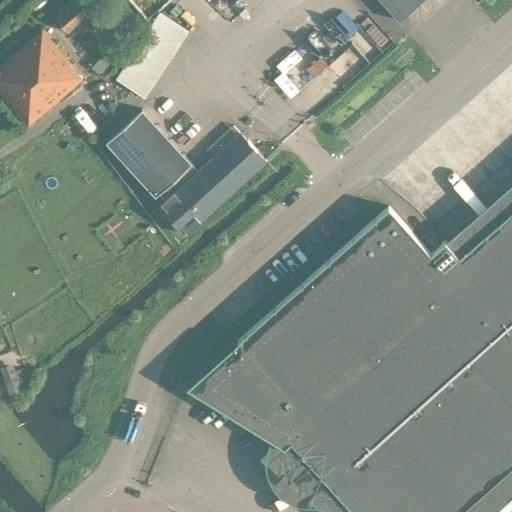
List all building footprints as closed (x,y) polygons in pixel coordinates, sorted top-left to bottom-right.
[(66,32),(89,13),(77,0),(75,0),(54,18),(66,32)] [(379,0),(398,21),(405,15),(421,0),(379,0)] [(142,96),(186,29),(160,12),(116,79),(142,96)] [(294,95),(328,64),(345,83),(389,42),(372,23),(351,43),(330,20),(280,66),(285,71),(278,77),(294,95)] [(0,93),(27,125),(80,79),(69,65),(71,64),(41,30),(0,65),(0,93)] [(158,206),(165,214),(183,234),(265,160),(253,148),(239,132),(197,170),(141,109),(105,142),(154,196),(158,193),(164,200),(158,206)] [(511,511),(511,208),(458,256),(444,240),(429,253),(388,206),(313,273),(294,290),(237,340),(185,386),(283,447),(290,441),(353,511),(511,511)]
